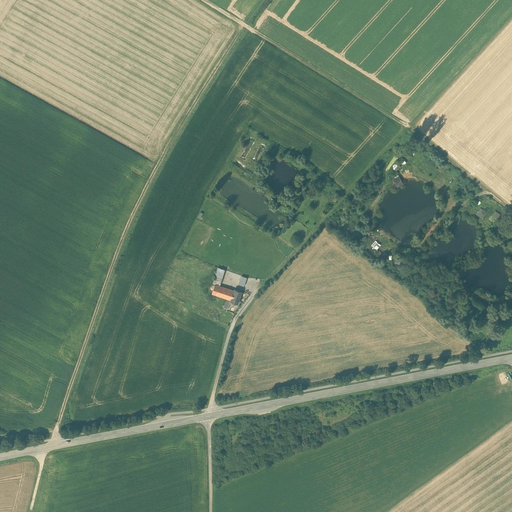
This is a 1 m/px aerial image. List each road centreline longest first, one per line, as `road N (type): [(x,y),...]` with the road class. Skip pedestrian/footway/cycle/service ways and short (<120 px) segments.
road 1 (track): [(263,0),(151,176),(55,426),(55,445)]
road 2 (track): [(482,189),(403,124),(205,0)]
road 3 (secondary): [(209,415),(511,357)]
road 4 (track): [(511,16),(316,225)]
road 5 (unclassified): [(316,225),(234,318),(209,415)]
road 6 (secondary): [(0,457),(209,415)]
